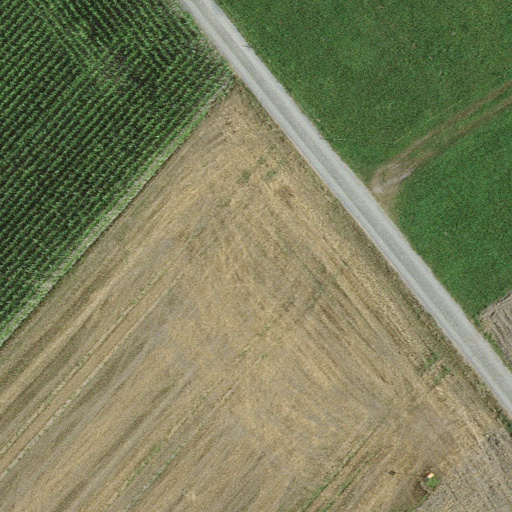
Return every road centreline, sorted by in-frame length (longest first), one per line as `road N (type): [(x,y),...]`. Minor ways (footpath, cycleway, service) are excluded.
road 1 (track): [(201,0),(511,396)]
road 2 (track): [(376,227),(387,176),(426,141),(511,90)]
